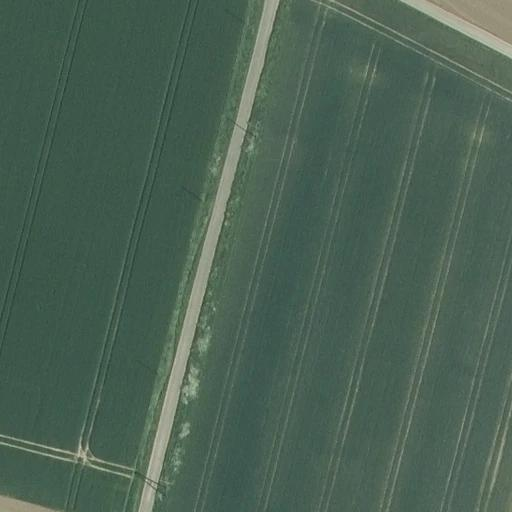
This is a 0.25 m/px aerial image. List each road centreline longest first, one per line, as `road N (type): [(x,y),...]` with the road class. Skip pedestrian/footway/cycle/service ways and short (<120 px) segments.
road 1 (unclassified): [(278,0),(147,511)]
road 2 (unclassified): [(401,0),(511,55)]
